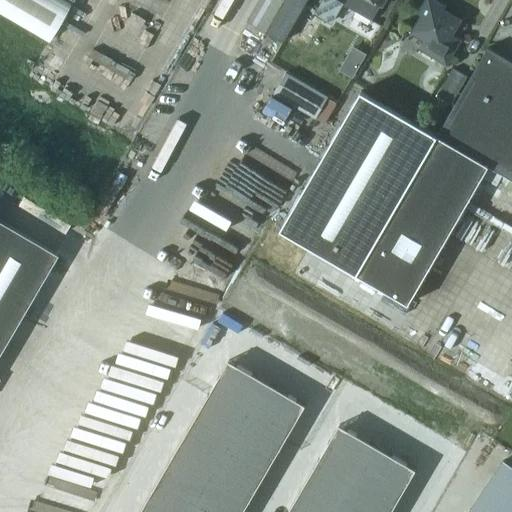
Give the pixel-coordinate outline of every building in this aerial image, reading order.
[(69,2),(65,0),(0,0),(0,12),(47,40),(69,2)] [(307,0),(260,0),(247,22),(283,42),(307,0)] [(382,7),(385,0),(346,0),(344,4),(372,21),(380,6),(382,7)] [(433,0),(426,0),(418,14),(422,16),(411,33),(424,41),(419,50),(446,65),(461,40),(452,35),(461,21),(444,11),(446,7),(433,0)] [(511,62),(488,49),(471,78),(455,105),(438,135),(362,90),(280,228),(408,303),(482,178),(496,187),(503,176),(511,181),(511,62)] [(437,94),(455,105),(471,78),(453,68),(437,94)] [(328,95),(286,71),(273,93),(315,117),(328,95)] [(0,347),(55,253),(0,222),(0,347)] [(241,511),(306,406),(231,360),(137,511),(241,511)] [(340,426),(287,511),(390,511),(415,472),(340,426)] [(511,511),(511,464),(502,458),(466,511),(511,511)]
